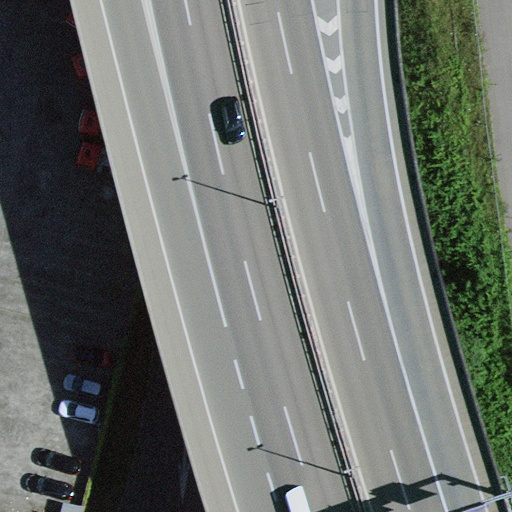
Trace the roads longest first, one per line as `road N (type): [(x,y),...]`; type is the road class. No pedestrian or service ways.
road 1 (motorway): [(128,0),(311,511)]
road 2 (motorway): [(183,0),(268,359),(315,511)]
road 3 (motorway): [(398,511),(344,344),(269,0)]
road 4 (motorway): [(401,511),(359,0)]
road 5 (motorway): [(154,0),(190,292),(183,509)]
road 6 (motorway): [(301,511),(296,0)]
